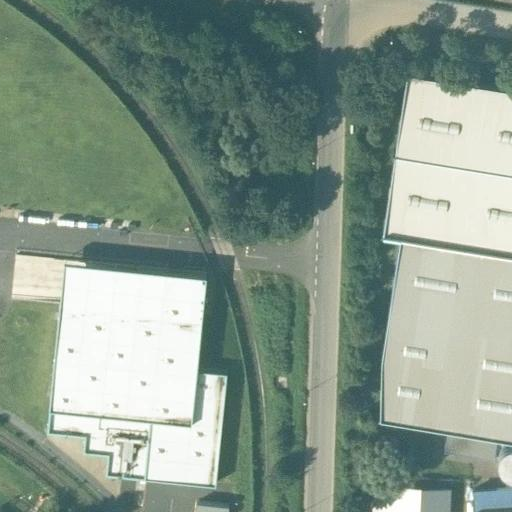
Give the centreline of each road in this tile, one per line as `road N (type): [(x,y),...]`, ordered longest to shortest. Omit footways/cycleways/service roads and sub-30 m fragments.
road 1 (unclassified): [(335,6),(314,511)]
road 2 (unclassified): [(511,29),(335,6)]
